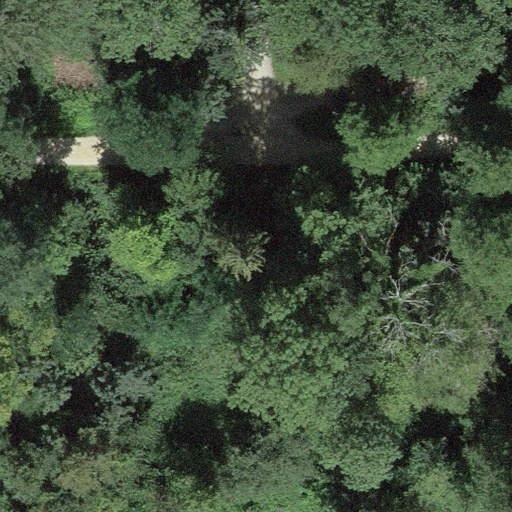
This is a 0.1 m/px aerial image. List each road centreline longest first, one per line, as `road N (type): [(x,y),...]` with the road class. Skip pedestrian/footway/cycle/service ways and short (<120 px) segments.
road 1 (track): [(0,151),(93,147),(267,119),(511,131)]
road 2 (track): [(267,119),(511,75)]
